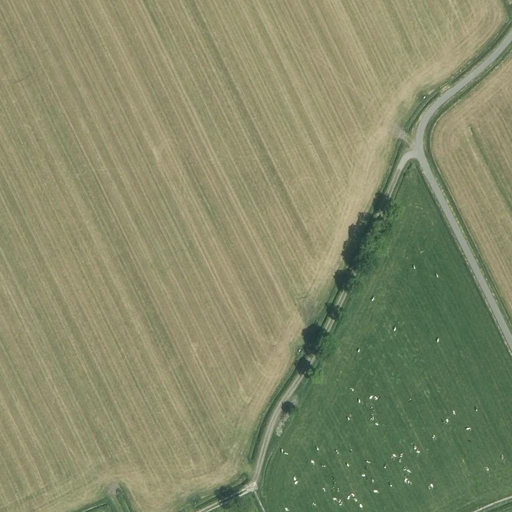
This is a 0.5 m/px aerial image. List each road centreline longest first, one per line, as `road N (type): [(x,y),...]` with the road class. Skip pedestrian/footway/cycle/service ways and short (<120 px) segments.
road 1 (track): [(419,152),(403,161),(327,332),(272,423),(254,481),(202,511)]
road 2 (unclassified): [(511,346),(418,142),(434,106),(511,34)]
